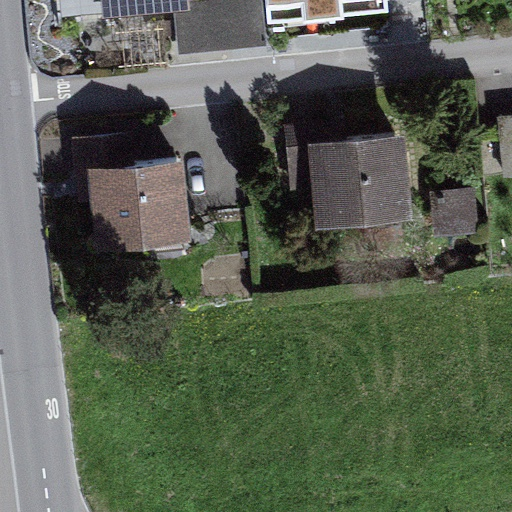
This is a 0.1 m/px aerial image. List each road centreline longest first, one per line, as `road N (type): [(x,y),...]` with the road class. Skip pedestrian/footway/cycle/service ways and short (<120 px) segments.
road 1 (residential): [(1,110),(511,60)]
road 2 (unclassified): [(49,511),(1,110)]
